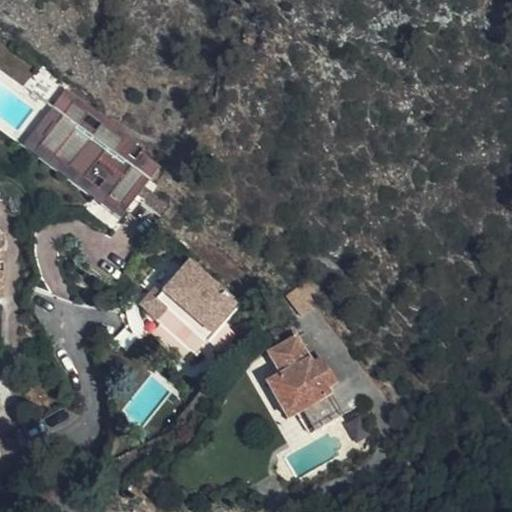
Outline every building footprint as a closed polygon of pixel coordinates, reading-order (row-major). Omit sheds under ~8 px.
[(24,144),(37,154),(44,145),(109,194),(118,200),(112,208),(124,218),(159,172),(137,156),(132,162),(123,156),(135,140),(66,89),(24,144)] [(44,145),(37,154),(102,203),(109,194),(44,145)] [(153,299),(206,342),(239,302),(186,259),(157,293),(153,299)] [(197,355),(206,342),(153,299),(157,293),(150,288),(136,306),(197,355)] [(279,424),(291,414),(302,406),(317,427),(331,414),(311,390),(320,382),(304,361),(295,368),(275,342),(251,361),(266,381),(253,391),(279,424)] [(302,406),(291,414),(307,434),(317,427),(302,406)]
